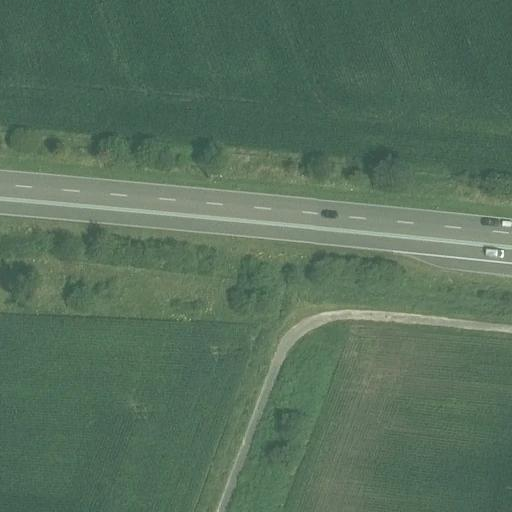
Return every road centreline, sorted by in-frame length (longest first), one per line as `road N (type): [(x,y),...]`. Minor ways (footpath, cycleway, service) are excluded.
road 1 (trunk): [(0,195),(511,243)]
road 2 (unclassified): [(208,511),(286,305),(308,291),(511,304)]
